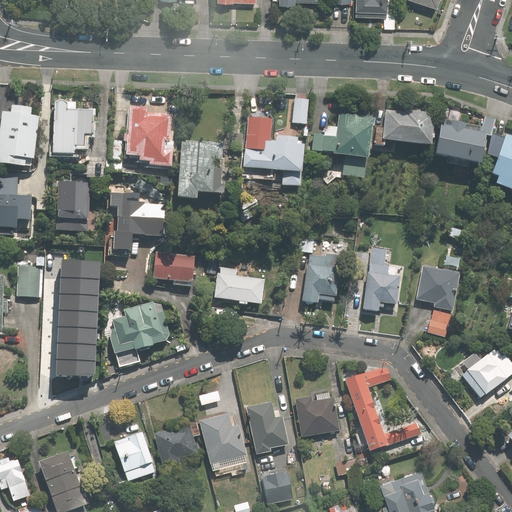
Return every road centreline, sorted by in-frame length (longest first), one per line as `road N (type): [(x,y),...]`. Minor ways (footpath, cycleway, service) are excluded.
road 1 (residential): [(511,507),(408,368),(375,350),(260,339),(0,431)]
road 2 (tertiary): [(441,67),(31,47)]
